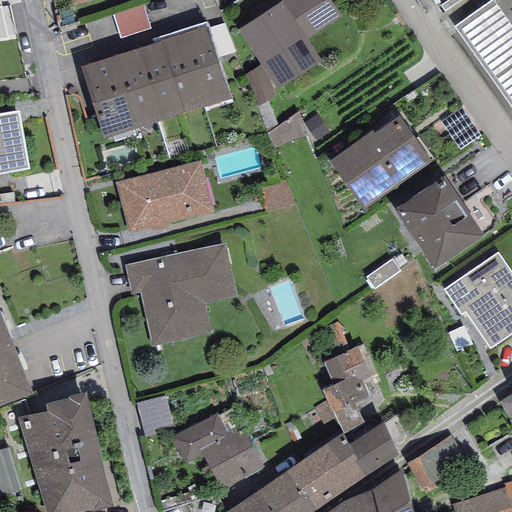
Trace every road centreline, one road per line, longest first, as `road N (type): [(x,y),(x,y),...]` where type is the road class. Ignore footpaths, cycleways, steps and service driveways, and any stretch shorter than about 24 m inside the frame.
road 1 (residential): [(511,144),(405,0),(33,0),(144,511)]
road 2 (residential): [(511,386),(327,511)]
